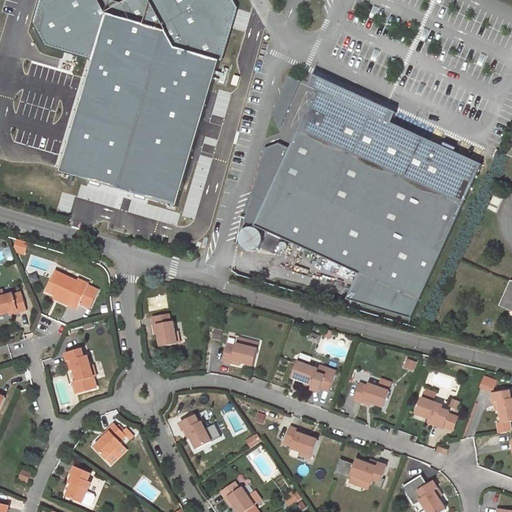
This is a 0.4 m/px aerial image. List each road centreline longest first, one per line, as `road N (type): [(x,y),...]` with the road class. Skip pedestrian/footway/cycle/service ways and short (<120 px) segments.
road 1 (unclassified): [(511,363),(128,255)]
road 2 (residential): [(461,467),(225,383),(144,393)]
road 3 (residential): [(128,255),(133,356),(144,393)]
road 4 (unclassified): [(128,255),(0,216)]
road 5 (residential): [(144,393),(205,511)]
